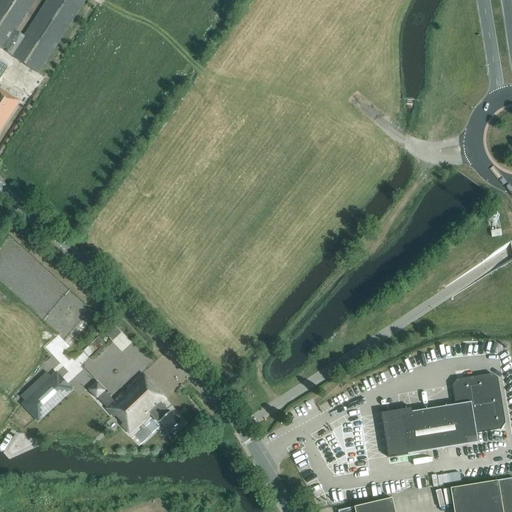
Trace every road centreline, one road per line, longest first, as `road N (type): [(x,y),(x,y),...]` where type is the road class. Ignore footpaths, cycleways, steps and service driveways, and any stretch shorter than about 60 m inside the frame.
road 1 (unclassified): [(290,511),(230,415),(0,188)]
road 2 (unknown): [(369,392),(436,367),(484,360)]
